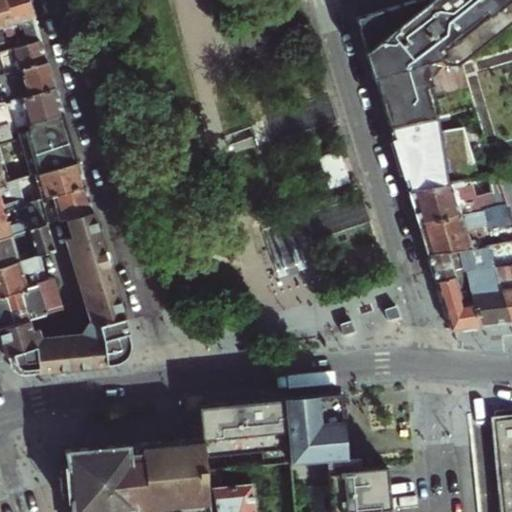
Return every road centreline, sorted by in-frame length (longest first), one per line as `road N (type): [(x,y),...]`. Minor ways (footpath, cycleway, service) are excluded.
road 1 (residential): [(56,0),(170,380)]
road 2 (residential): [(428,362),(322,0)]
road 3 (residential): [(170,380),(428,362)]
road 4 (residential): [(0,412),(170,380)]
road 5 (residential): [(445,511),(428,362)]
